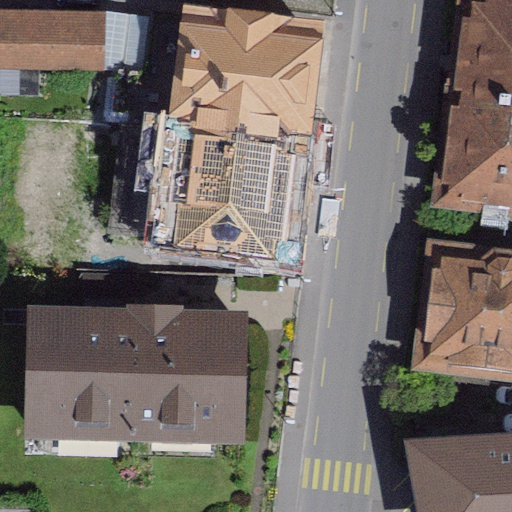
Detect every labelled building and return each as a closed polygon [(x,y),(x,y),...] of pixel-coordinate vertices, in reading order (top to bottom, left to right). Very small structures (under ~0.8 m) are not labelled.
[(511,6),(467,1),(455,100),(511,106),(511,6)] [(104,24),(0,18),(0,77),(101,83),(104,24)] [(118,83),(113,124),(295,145),(299,145),(311,36),(154,18),(147,76),(173,79),(172,89),(118,83)] [(511,106),(455,100),(442,201),(511,209),(511,106)] [(114,188),(109,232),(285,253),(291,197),(289,197),(295,145),(113,124),(80,120),(73,183),(114,188)] [(482,259),(436,254),(423,364),(511,373),(511,257),(483,254),(482,259)] [(252,329),(36,324),(32,453),(248,459),(252,329)] [(501,456),(424,460),(433,511),(511,511),(511,449),(501,450),(501,456)]
